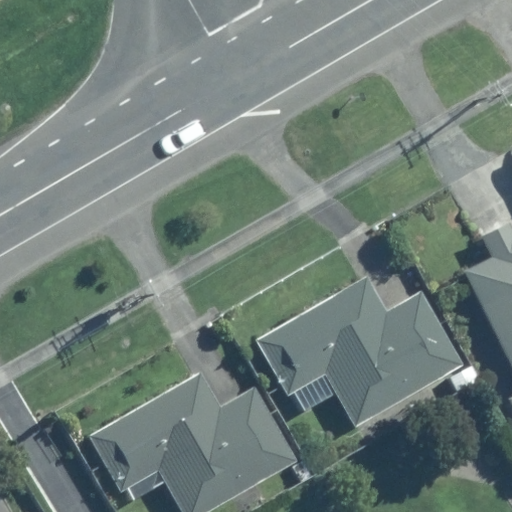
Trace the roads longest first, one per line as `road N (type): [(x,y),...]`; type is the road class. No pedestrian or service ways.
road 1 (primary): [(234,78),(0,213)]
road 2 (primary): [(370,0),(234,78)]
